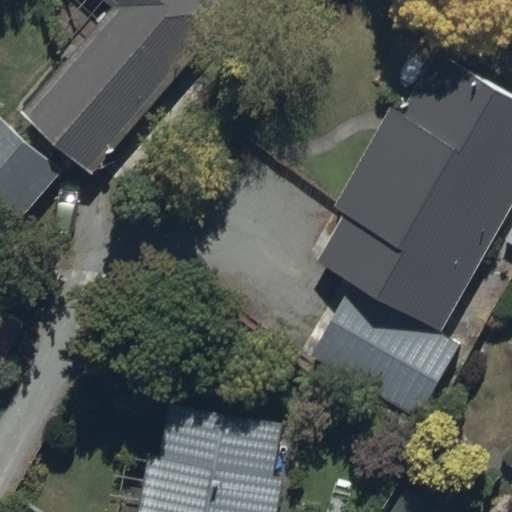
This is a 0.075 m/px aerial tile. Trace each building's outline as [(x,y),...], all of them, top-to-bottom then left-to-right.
[(236,0),(114,0),(26,105),(96,165),(236,0)] [(511,78),(435,39),(429,51),(393,33),(369,80),(393,92),(337,200),(348,205),(323,252),(452,319),(498,230),(511,237),(511,78)] [(0,227),(5,232),(64,164),(0,108),(0,227)] [(348,277),(311,350),(428,409),(465,336),(348,277)] [(0,367),(27,315),(0,301),(0,367)] [(278,511),(286,468),(278,467),(287,409),(173,391),(164,446),(152,444),(140,511),(278,511)]
